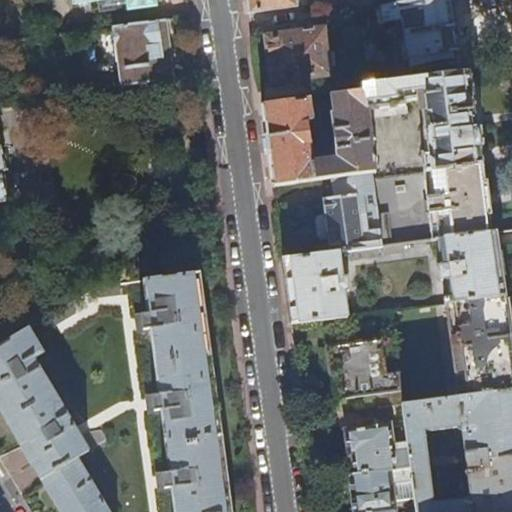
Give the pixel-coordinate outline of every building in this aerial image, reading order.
[(96,0),(98,12),(130,7),(128,0),(96,0)] [(249,13),(296,7),(295,0),(247,0),(248,4),(249,13)] [(450,10),(448,0),(416,0),(382,7),(384,22),(403,19),(405,33),(452,27),(450,10)] [(314,76),(327,75),(320,20),(305,24),(306,33),(286,35),(285,28),(278,29),(278,36),(268,38),(271,68),(273,82),(286,80),(287,85),(292,90),(309,87),(314,81),(314,76)] [(166,21),(158,22),(161,43),(168,42),(166,21)] [(161,43),(158,22),(96,30),(100,64),(108,63),(109,70),(118,70),(120,88),(174,81),(168,42),(161,43)] [(385,22),(386,50),(399,50),(399,22),(385,22)] [(455,46),(452,27),(405,33),(411,70),(458,63),(455,46)] [(475,116),(470,75),(363,88),(364,94),(361,94),(330,98),(332,111),(329,113),(335,159),(312,162),(309,135),(308,122),(311,122),(309,101),(262,107),(267,145),(272,186),(298,182),(331,179),(371,174),(375,174),(374,165),(376,165),(377,162),(376,159),(374,159),(369,119),(405,113),(404,102),(419,100),(422,125),(422,130),(424,152),(421,156),(423,173),(481,166),(475,116)] [(329,83),(330,98),(361,94),(359,79),(329,83)] [(485,197),(481,166),(423,173),(431,241),(489,233),(485,197)] [(331,179),(333,199),(357,196),(357,205),(368,204),(368,209),(375,209),(371,174),(331,179)] [(300,199),(298,182),(272,186),(274,202),(300,199)] [(328,240),(330,254),(380,248),(376,214),(375,209),(368,209),(368,204),(357,205),(357,196),(333,199),(323,200),(325,217),(319,218),(316,221),(317,228),(318,238),(322,241),(328,240)] [(387,213),(376,214),(380,248),(391,247),(387,213)] [(495,233),(489,233),(431,241),(391,247),(380,248),(330,254),(282,260),(287,294),(291,325),(347,318),(390,312),(444,305),(505,298),(500,262),(495,233)] [(97,288),(0,345),(0,411),(13,433),(59,511),(230,511),(198,274),(97,288)] [(511,351),(511,340),(505,298),(444,305),(456,399),(511,391),(511,351)] [(392,325),(390,312),(347,318),(349,331),(392,325)] [(334,400),(375,395),(400,391),(398,373),(385,374),(381,342),(329,349),(326,354),(327,363),(328,370),(332,379),(334,400)] [(377,409),(402,405),(400,391),(375,395),(377,409)] [(415,511),(511,511),(511,391),(456,399),(402,405),(407,448),(410,467),(412,481),(415,505),(415,511)] [(346,440),(350,476),(410,467),(407,448),(395,449),(394,436),(390,436),(388,426),(345,432),(346,440)] [(381,511),(392,511),(415,511),(415,505),(394,508),(391,484),(412,481),(410,467),(350,476),(352,494),(352,495),(353,505),(353,511),(381,511)]
